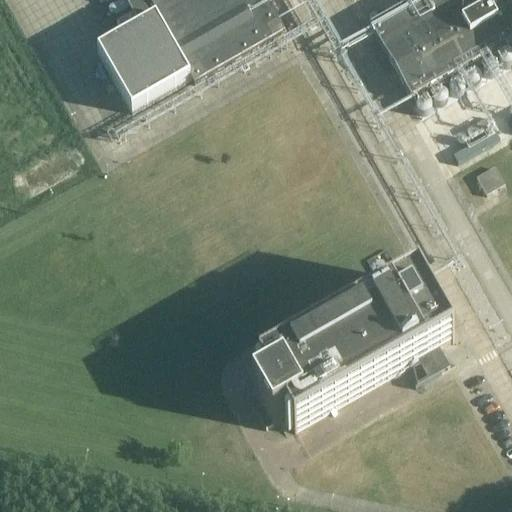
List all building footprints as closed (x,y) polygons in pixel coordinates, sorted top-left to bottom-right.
[(144,0),(157,21),(97,55),(131,116),(191,82),(194,87),(282,37),(261,0),(144,0)] [(511,0),(424,0),(371,31),(411,101),(511,43),(511,0)] [(457,167),(500,143),(495,135),(453,159),(457,167)] [(478,179),(488,197),(507,186),(498,168),(478,179)] [(404,290),(403,291),(390,298),(391,300),(262,374),(261,373),(259,374),(266,386),(253,394),(273,429),(286,421),(294,436),(296,435),(296,434),(412,368),(418,364),(451,345),(452,346),(454,345),(418,284),(405,291),(404,290)]
